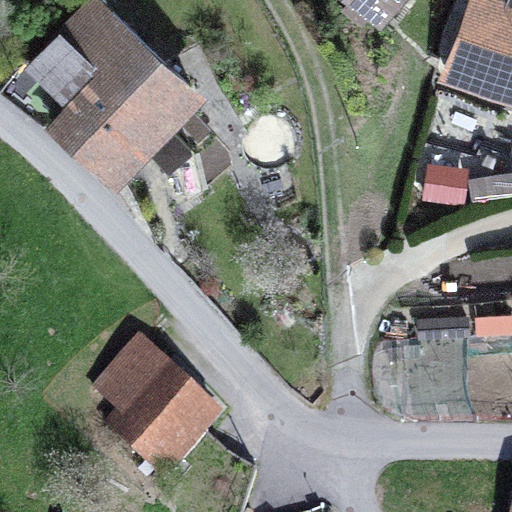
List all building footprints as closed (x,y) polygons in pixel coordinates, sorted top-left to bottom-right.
[(55,126),(106,175),(191,87),(100,0),(92,0),(31,65),(74,106),(55,126)] [(391,0),(400,7),(404,0),(358,0),(379,16),(391,0)] [(511,0),(510,4),(498,0),(470,0),(447,65),(511,90),(511,0)] [(461,175),(426,170),(423,192),(458,197),(461,175)] [(511,170),(472,177),(475,195),(511,189),(511,170)] [(120,414),(108,427),(162,479),(202,437),(223,415),(143,339),(95,389),(120,414)] [(184,500),(172,511),(243,511),(257,472),(224,457),(202,437),(162,479),(184,500)]
